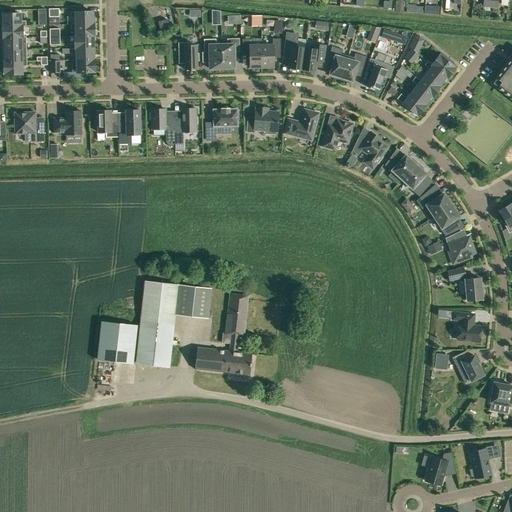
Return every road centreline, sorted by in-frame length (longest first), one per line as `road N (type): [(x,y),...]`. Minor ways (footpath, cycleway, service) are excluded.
road 1 (residential): [(511,433),(397,440),(229,397),(175,393)]
road 2 (residential): [(420,139),(366,107),(306,87),(113,88)]
road 3 (track): [(0,426),(175,393)]
road 4 (residential): [(506,333),(500,266),(475,201)]
